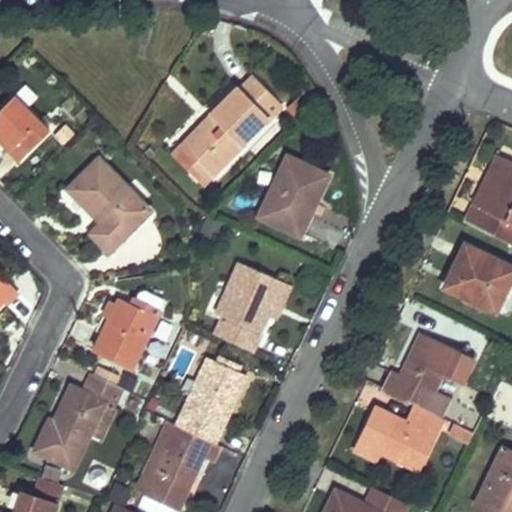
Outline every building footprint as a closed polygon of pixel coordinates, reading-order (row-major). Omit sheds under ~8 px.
[(254,79),(249,74),(235,88),(238,90),(240,93),(254,79)] [(240,93),(238,90),(235,88),(209,113),(214,119),(184,148),(209,174),(279,105),(254,79),(240,93)] [(0,104),(0,142),(18,160),(48,128),(12,92),(0,104)] [(209,113),(179,143),(184,148),(214,119),(209,113)] [(482,207),(505,159),(496,155),(473,203),(482,207)] [(326,175),(306,165),(286,156),(259,215),(299,233),(326,175)] [(68,186),(84,203),(100,219),(89,230),(106,248),(146,208),(97,157),(68,186)] [(511,162),(505,159),(482,207),(473,203),(464,221),(511,243),(511,162)] [(494,310),(504,290),(511,272),(511,268),(464,246),(444,286),(494,310)] [(278,279),(239,262),(217,313),(221,315),(214,332),(250,349),(266,313),(272,300),(269,299),(278,279)] [(0,298),(4,302),(15,291),(0,275),(0,298)] [(276,317),(290,286),(278,279),(269,299),(272,300),(266,313),(276,317)] [(154,315),(137,306),(119,297),(93,351),(128,369),(154,315)] [(441,416),(440,416),(438,415),(448,396),(433,390),(453,348),(421,333),(402,374),(394,370),(384,390),(414,404),(406,421),(376,407),(359,442),(377,451),(416,470),(441,416)] [(175,424),(176,425),(167,443),(144,493),(178,508),(204,453),(215,459),(221,446),(214,442),(245,376),(206,359),(174,423),(175,424)] [(52,423),(50,422),(47,420),(34,450),(71,466),(101,401),(111,405),(120,386),(91,372),(82,392),(70,386),(52,423)] [(168,420),(159,440),(167,443),(176,425),(175,424),(174,423),(168,420)] [(355,451),(373,460),(377,451),(359,442),(355,451)] [(511,511),(511,450),(504,447),(476,504),(492,511),(511,511)] [(61,483),(38,475),(32,495),(22,491),(14,511),(52,511),(56,503),(55,502),(61,483)] [(401,511),(406,502),(373,487),(364,505),(339,493),(329,511),(401,511)] [(132,511),(116,503),(111,511),(132,511)]
